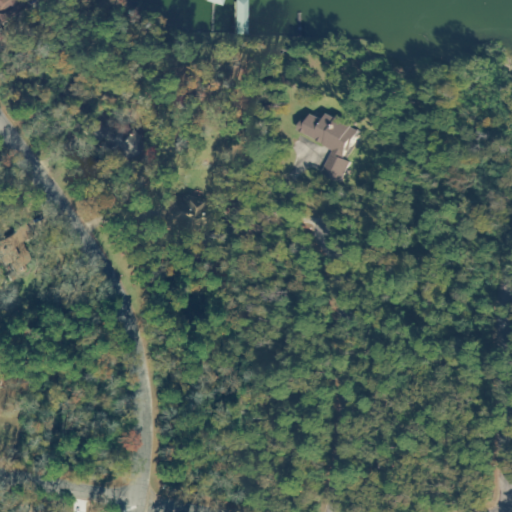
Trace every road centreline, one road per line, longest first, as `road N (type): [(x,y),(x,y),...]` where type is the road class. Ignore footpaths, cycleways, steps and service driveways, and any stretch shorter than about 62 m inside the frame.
road 1 (residential): [(511,442),(491,470),(357,470),(85,435)]
road 2 (residential): [(85,511),(70,261),(0,163)]
road 3 (residential): [(164,494),(169,131)]
road 4 (residential): [(511,464),(481,301),(511,214)]
